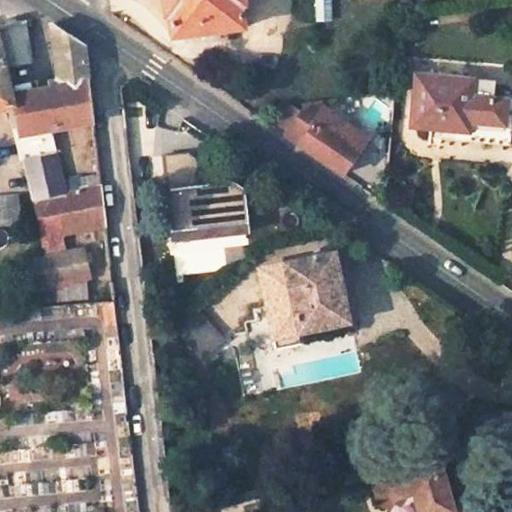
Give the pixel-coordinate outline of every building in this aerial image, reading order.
[(163,0),(165,18),(170,17),(172,39),(244,30),(241,7),(244,6),(243,0),(163,0)] [(24,24),(0,29),(0,110),(12,108),(21,152),(27,145),(25,137),(45,133),(35,93),(11,98),(5,69),(30,63),(24,24)] [(53,28),(60,87),(87,81),(83,48),(53,28)] [(495,83),(416,75),(411,126),(456,130),(457,121),(504,125),(506,100),(493,98),(495,83)] [(35,93),(45,133),(48,132),(92,124),(87,81),(60,87),(35,93)] [(283,138),(341,177),(367,142),(321,109),(302,113),(299,117),(283,138)] [(291,111),(276,132),(283,138),(299,117),(291,111)] [(62,194),(59,183),(48,132),(45,133),(25,137),(27,145),(21,152),(32,202),(62,194)] [(190,153),(165,156),(172,232),(246,224),(243,193),(234,185),(204,188),(201,162),(190,153)] [(59,183),(62,194),(62,237),(94,229),(105,227),(99,175),(59,183)] [(42,241),(62,237),(62,194),(32,202),(42,241)] [(16,197),(0,198),(0,226),(18,225),(16,197)] [(246,224),(172,232),(173,242),(247,234),(246,224)] [(105,227),(94,229),(101,266),(110,264),(105,227)] [(45,259),(66,255),(62,237),(42,241),(45,259)] [(89,284),(83,251),(66,255),(45,259),(51,284),(53,293),(89,284)] [(334,254),(260,271),(271,319),(297,313),(302,334),(350,322),(334,254)] [(45,259),(30,261),(31,286),(51,284),(45,259)] [(31,286),(22,287),(22,304),(55,302),(53,293),(51,284),(31,286)] [(202,301),(182,321),(202,343),(223,323),(202,301)] [(297,313),(271,319),(279,350),(304,343),(302,334),(297,313)] [(511,448),(511,449),(496,473),(511,483),(511,448)] [(456,511),(455,511),(441,464),(391,478),(374,483),(380,504),(391,510),(397,499),(416,493),(421,511),(464,511),(464,510),(456,511)]
